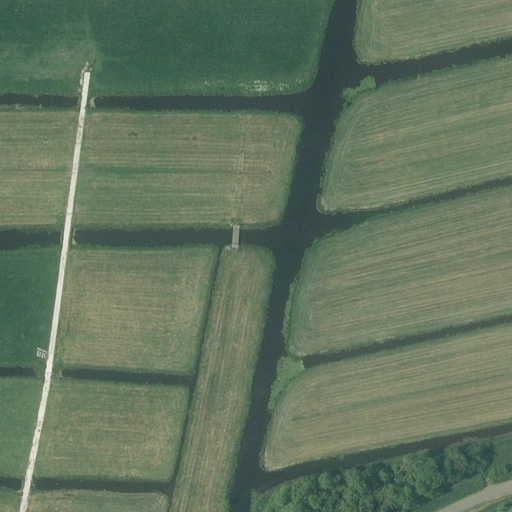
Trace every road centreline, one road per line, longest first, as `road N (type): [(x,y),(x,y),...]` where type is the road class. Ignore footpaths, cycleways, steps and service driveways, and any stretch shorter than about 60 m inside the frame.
road 1 (track): [(21,511),(51,357),(87,73)]
road 2 (track): [(223,200),(237,224),(182,511)]
